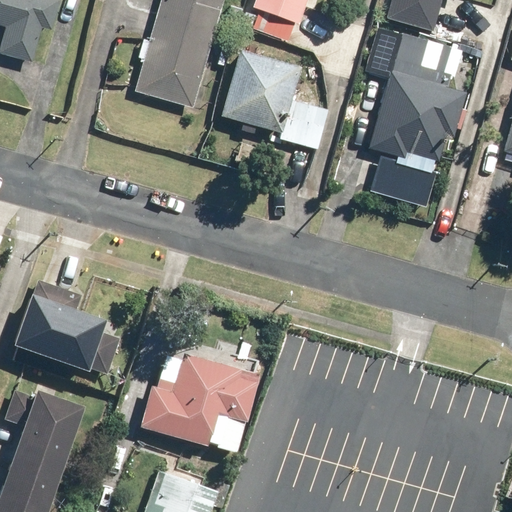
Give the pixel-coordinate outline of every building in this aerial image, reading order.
[(56,0),(0,0),(0,23),(7,26),(1,59),(33,65),(39,33),(48,35),(56,0)] [(160,0),(135,89),(196,107),(227,0),(160,0)] [(254,0),(252,6),(304,25),(313,0),(254,0)] [(391,0),(388,11),(444,27),(452,0),(391,0)] [(239,51),(223,112),(283,128),(299,66),(239,51)] [(391,69),(371,137),(442,157),(462,90),(391,69)] [(33,279),(12,344),(108,374),(120,336),(98,329),(102,318),(75,309),(80,293),(33,279)] [(157,382),(144,423),(206,443),(216,413),(245,422),(260,375),(183,351),(172,386),(157,382)] [(0,511),(46,511),(80,405),(28,388),(0,477),(0,511)] [(159,473),(145,511),(204,511),(212,492),(159,473)]
